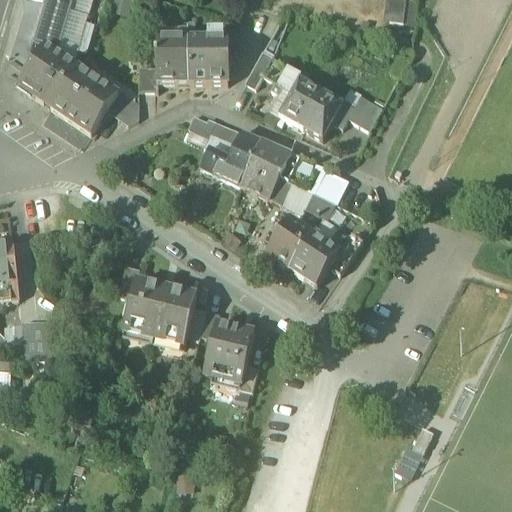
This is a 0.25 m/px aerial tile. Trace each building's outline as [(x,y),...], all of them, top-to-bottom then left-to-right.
[(54,0),(47,0),(33,49),(45,52),(57,60),(73,5),(54,0)] [(74,0),(73,5),(57,60),(73,71),(77,56),(86,59),(88,50),(80,48),(94,0),(74,0)] [(113,0),(113,8),(131,8),(131,0),(113,0)] [(475,0),(460,0),(457,7),(468,13),(475,0)] [(390,3),(386,2),(383,27),(403,30),(403,28),(413,29),(416,6),(390,3)] [(188,45),(156,45),(156,75),(156,91),(157,91),(189,91),(188,45)] [(228,45),(188,45),(189,91),(228,91),(228,45)] [(45,52),(33,49),(25,74),(29,76),(45,52)] [(57,60),(45,52),(29,76),(18,92),(52,114),(78,75),(57,60)] [(263,58),(245,90),(256,95),(263,83),(272,66),(273,64),(263,58)] [(309,87),(272,66),(263,83),(292,100),(293,99),(299,102),(306,90),(307,90),(309,87)] [(116,100),(78,75),(52,114),(91,141),(106,119),(118,101),(116,100)] [(156,75),(139,75),(139,99),(157,99),(157,91),(156,91),(156,75)] [(306,90),(299,102),(293,99),(292,100),(279,123),(303,136),(324,100),(307,90),(306,90)] [(138,110),(118,97),(116,100),(118,101),(106,119),(126,132),(138,126),(138,110)] [(324,100),(303,136),(323,147),(332,130),(342,136),(348,126),(338,120),(343,111),(342,110),(324,100)] [(355,113),(344,107),(342,110),(343,111),(338,120),(348,126),(370,138),(382,115),(360,103),(355,113)] [(229,133),(208,125),(207,128),(194,122),(188,135),(208,144),(211,139),(224,144),(229,133)] [(224,144),(211,139),(208,144),(204,153),(209,156),(200,174),(240,192),(250,170),(261,147),(242,139),(237,150),(224,144)] [(291,160),(261,147),(250,170),(280,183),(291,160)] [(128,162),(128,176),(144,176),(145,163),(128,162)] [(280,183),(250,170),(240,192),(269,205),(280,183)] [(346,190),(324,178),(313,200),(335,211),(346,190)] [(292,189),(280,183),(269,205),(281,211),(292,189)] [(335,211),(313,200),(305,216),(324,225),(327,227),(335,211)] [(312,242),(290,275),(317,293),(329,275),(339,260),(338,259),(327,251),(338,235),(328,228),(324,225),(312,242)] [(312,242),(290,227),(268,261),(290,275),(312,242)] [(351,241),(338,259),(339,260),(329,275),(340,282),(363,249),(351,241)] [(13,251),(0,252),(0,307),(19,305),(13,251)] [(139,277),(125,273),(118,302),(131,305),(135,288),(136,288),(139,277)] [(136,288),(135,288),(131,305),(123,339),(185,354),(187,344),(194,315),(197,303),(136,288)] [(207,318),(194,315),(187,344),(199,347),(200,343),(207,318)] [(220,321),(207,318),(200,343),(212,346),(216,331),(217,331),(220,321)] [(36,350),(36,328),(22,328),(22,350),(36,350)] [(217,331),(216,331),(212,346),(204,381),(241,390),(242,390),(247,371),(255,340),(217,331)] [(259,374),(247,371),(242,390),(241,390),(240,396),(253,399),(259,374)] [(411,482),(435,436),(422,430),(399,476),(411,482)]
